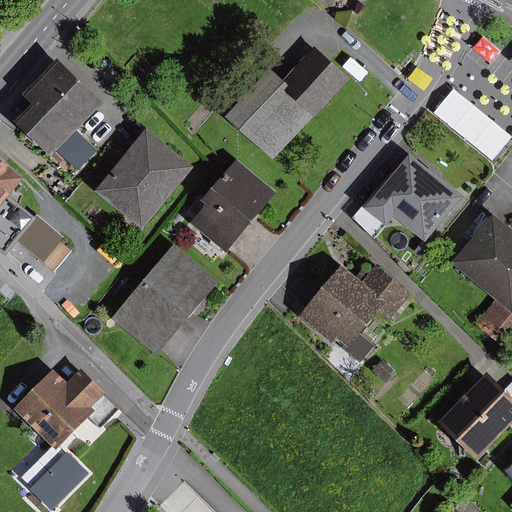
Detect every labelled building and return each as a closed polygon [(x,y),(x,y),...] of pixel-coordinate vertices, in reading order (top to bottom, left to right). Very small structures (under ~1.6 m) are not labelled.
[(292,84),(274,68),(229,116),(278,162),(357,77),(325,48),(292,84)] [(112,103),(65,59),(30,95),(41,105),(24,122),(53,150),(51,153),(62,164),(69,157),(83,170),(102,150),(83,133),(112,103)] [(201,168),(153,129),(102,192),(150,231),(201,168)] [(0,216),(31,178),(0,152),(0,216)] [(458,198),(404,153),(350,218),(372,240),(390,217),(420,243),(458,198)] [(283,194),(242,160),(208,201),(213,205),(198,224),(233,253),(283,194)] [(511,313),(510,312),(511,309),(511,234),(487,214),(446,263),(492,302),(473,325),(504,351),(511,342),(511,313)] [(68,238),(41,217),(22,242),(47,262),(45,264),(57,273),(61,268),(70,276),(84,258),(65,243),(68,238)] [(164,357),(225,282),(179,245),(118,319),(164,357)] [(337,266),(294,317),(327,345),(332,339),(340,345),(338,348),(357,363),(372,346),(354,332),(373,310),(385,321),(407,295),(373,267),(359,284),(337,266)] [(375,336),(365,328),(360,335),(370,343),(375,336)] [(394,374),(382,361),(371,371),(383,385),(394,374)] [(59,369),(20,409),(57,446),(26,478),(37,489),(35,490),(56,511),(94,474),(73,452),(71,454),(65,449),(95,419),(105,429),(124,410),(109,394),(111,393),(87,369),(73,383),(59,369)] [(482,372),(432,423),(471,461),(485,447),(487,450),(493,444),(491,441),(511,419),(511,379),(502,391),(482,372)] [(492,458),(487,453),(479,462),(484,466),(492,458)] [(511,460),(501,473),(511,483),(511,501),(508,506),(511,509),(511,460)]
